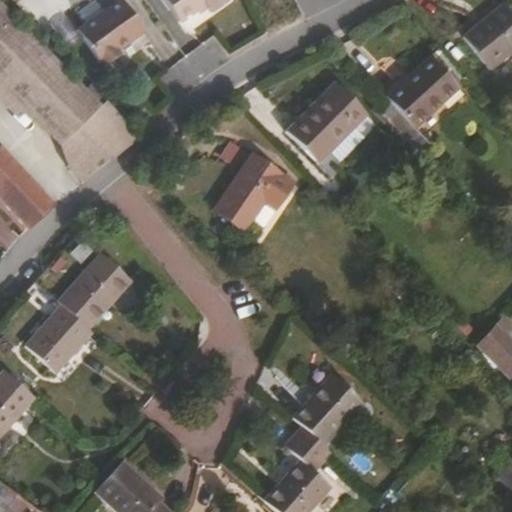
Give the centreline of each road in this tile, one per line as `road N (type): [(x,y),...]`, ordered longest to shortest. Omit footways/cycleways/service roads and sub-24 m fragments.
road 1 (residential): [(124,172),(227,83),(376,0)]
road 2 (residential): [(124,172),(211,292),(227,342),(174,404)]
road 3 (residential): [(0,297),(124,172)]
